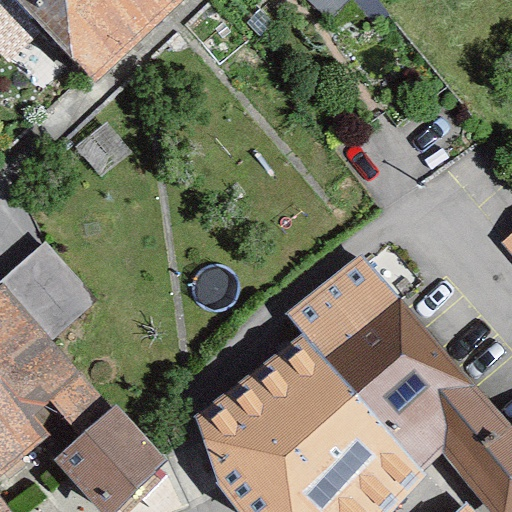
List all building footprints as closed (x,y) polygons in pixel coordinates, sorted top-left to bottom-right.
[(31,0),(107,76),(189,0),(31,0)] [(51,230),(7,274),(50,321),(94,278),(51,230)] [(312,323),(204,407),(231,482),(260,511),(390,511),(446,449),(504,511),(511,511),(511,411),(370,255),(297,308),(312,323)] [(7,274),(0,279),(0,481),(11,497),(60,450),(117,395),(50,321),(7,274)] [(129,386),(117,395),(60,450),(113,511),(117,511),(180,447),(129,386)] [(11,497),(0,481),(0,511),(19,511),(22,511),(11,497)]
